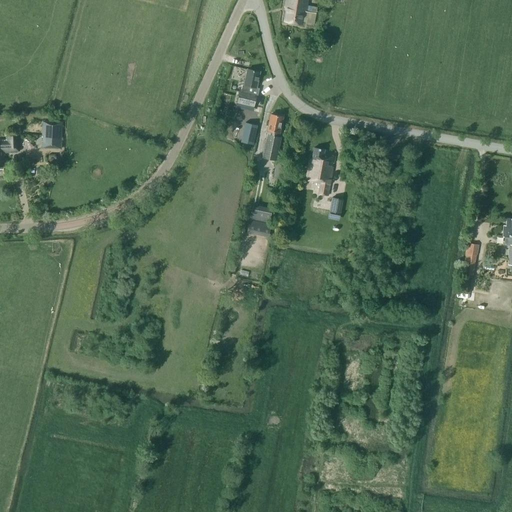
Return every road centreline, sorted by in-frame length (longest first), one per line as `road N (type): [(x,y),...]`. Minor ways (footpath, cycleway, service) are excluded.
road 1 (tertiary): [(0,228),(94,219),(146,189),(170,160),(243,0)]
road 2 (unclassified): [(511,149),(307,111),(283,84),(254,0)]
